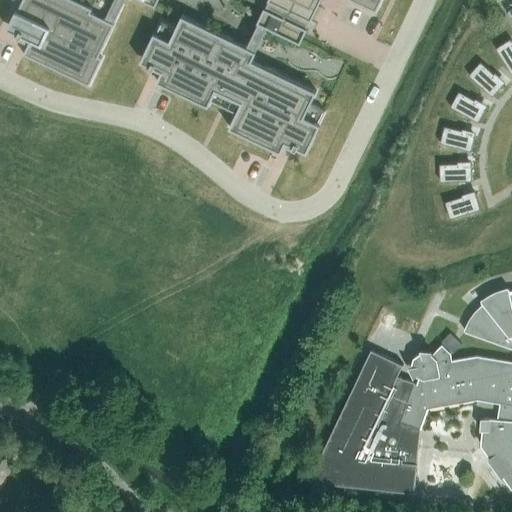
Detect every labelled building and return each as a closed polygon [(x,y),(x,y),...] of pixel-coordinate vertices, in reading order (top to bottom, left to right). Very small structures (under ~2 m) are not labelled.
[(22,0),(17,11),(9,27),(19,32),(18,34),(17,35),(20,36),(21,37),(22,35),(23,34),(27,36),(31,38),(30,39),(27,46),(23,54),(89,86),(102,58),(99,56),(114,24),(125,0),(146,0),(156,5),(158,0),(250,0),(264,7),(257,21),(259,22),(247,46),(182,15),(175,28),(161,21),(155,33),(143,60),(151,64),(150,66),(149,67),(153,69),(154,67),(155,66),(158,67),(162,69),(161,71),(157,81),(208,106),(216,90),(241,102),(229,127),(281,152),(286,142),(287,140),(290,142),(294,144),(293,145),(292,147),(296,149),(297,147),(298,146),(306,150),(319,123),(325,111),(324,111),(310,104),(317,91),(252,60),(257,51),(256,50),(268,26),(301,42),(301,41),(305,32),(308,26),(310,23),(312,19),(321,0),(320,0),(350,0),(376,12),(381,0),(22,0)] [(511,39),(511,38),(496,47),(511,73),(511,39)] [(481,61),(469,74),(492,96),(503,85),(494,76),(495,74),(481,61)] [(458,91),(450,106),(478,122),(485,109),(474,102),(475,100),(458,91)] [(444,126),(440,143),(471,151),(474,136),(462,133),(463,131),(444,126)] [(458,163),(439,163),(439,181),(471,180),(471,165),(458,165),(458,163)] [(462,196),(444,201),(449,218),(480,209),(475,195),(463,198),(462,196)] [(511,361),(475,356),(452,360),(451,352),(442,344),(433,354),(431,352),(422,351),(417,355),(414,357),(412,366),(415,374),(416,375),(420,376),(417,384),(415,383),(415,382),(398,376),(403,365),(371,349),(308,481),(342,485),(342,482),(372,485),(372,488),(414,493),(421,431),(429,408),(478,399),(503,404),(501,419),(484,417),(483,430),(486,430),(485,444),(493,455),(490,457),(504,476),(506,474),(511,481),(511,290),(511,291),(510,291),(510,289),(509,289),(508,288),(494,292),(482,299),(482,301),(481,302),(483,304),(482,305),(475,313),(464,331),(511,348),(511,361)] [(462,344),(451,333),(442,343),(453,353),(462,344)] [(456,507),(456,511),(471,511),(473,502),(457,500),(456,507)]
